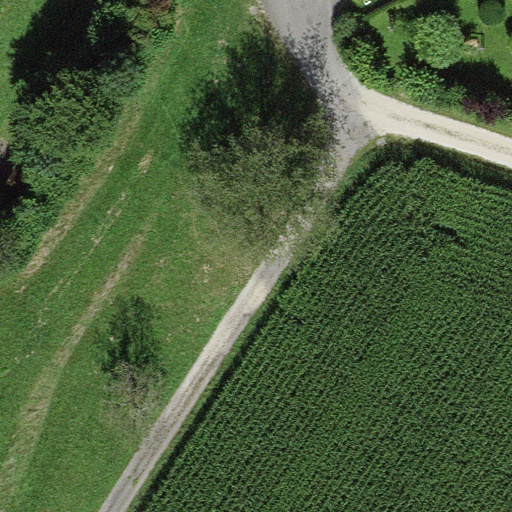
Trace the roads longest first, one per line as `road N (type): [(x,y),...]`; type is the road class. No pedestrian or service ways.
road 1 (track): [(375,107),(117,511)]
road 2 (track): [(288,0),(336,94),(375,107)]
road 3 (track): [(375,107),(511,149)]
